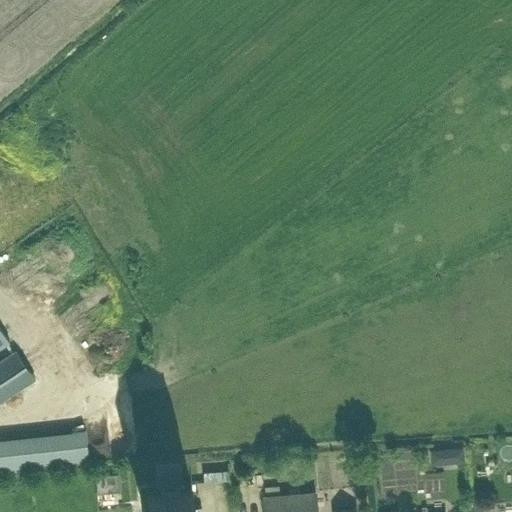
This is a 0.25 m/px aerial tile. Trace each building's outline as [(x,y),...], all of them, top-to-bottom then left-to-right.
[(0,344),(8,340),(0,327),(0,344)] [(0,358),(0,398),(33,377),(15,348),(0,358)] [(0,459),(1,466),(89,454),(85,423),(0,434),(0,459)] [(143,511),(194,511),(192,489),(142,493),(143,511)] [(264,511),(316,511),(315,490),(263,494),(264,511)]
